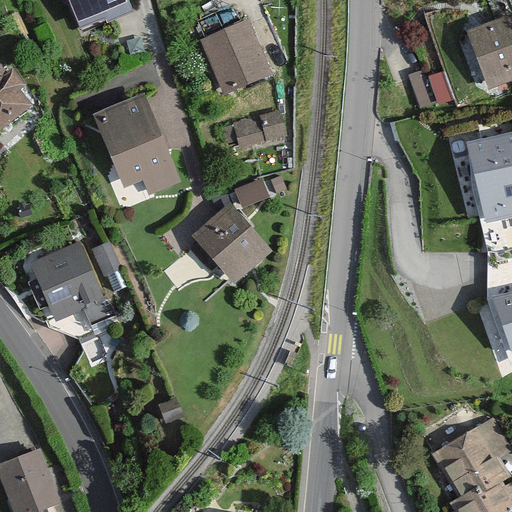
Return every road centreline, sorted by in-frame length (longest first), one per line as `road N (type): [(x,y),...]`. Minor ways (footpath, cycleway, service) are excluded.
road 1 (tertiary): [(334,347),(364,0)]
road 2 (tertiary): [(107,511),(73,417),(0,316)]
road 3 (residential): [(402,511),(358,359),(334,347)]
road 4 (residential): [(195,176),(151,0)]
road 5 (tertiary): [(317,511),(334,347)]
